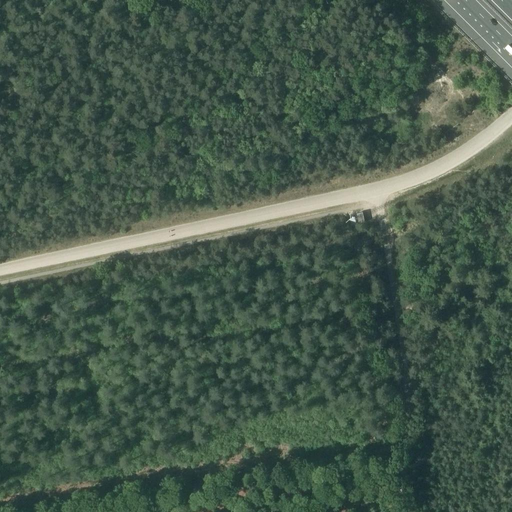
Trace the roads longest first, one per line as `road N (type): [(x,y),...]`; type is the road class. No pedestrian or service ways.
road 1 (unclassified): [(0,270),(374,191),(454,157),(511,111)]
road 2 (track): [(0,479),(410,426)]
road 3 (track): [(410,426),(374,191)]
